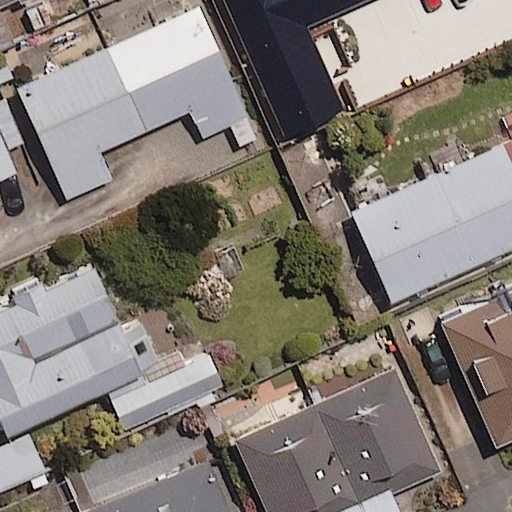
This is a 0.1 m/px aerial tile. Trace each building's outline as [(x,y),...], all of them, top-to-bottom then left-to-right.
[(198,0),(183,0),(11,76),(49,161),(233,80),(198,0)] [(511,0),(394,0),(403,18),(442,2),(456,34),(511,9),(511,0)] [(353,93),(329,37),(257,67),(281,123),(353,93)] [(20,132),(1,89),(0,89),(0,168),(13,163),(2,139),(20,132)] [(511,236),(511,125),(346,199),(387,292),(511,236)] [(89,251),(0,291),(0,415),(2,420),(138,358),(89,251)] [(511,270),(430,305),(486,436),(511,425),(511,427),(511,270)] [(203,341),(106,387),(121,420),(219,376),(203,341)] [(391,359),(232,429),(268,511),(326,511),(437,463),(391,359)] [(0,479),(41,461),(25,426),(0,437),(0,479)] [(230,511),(205,451),(56,511),(230,511)]
